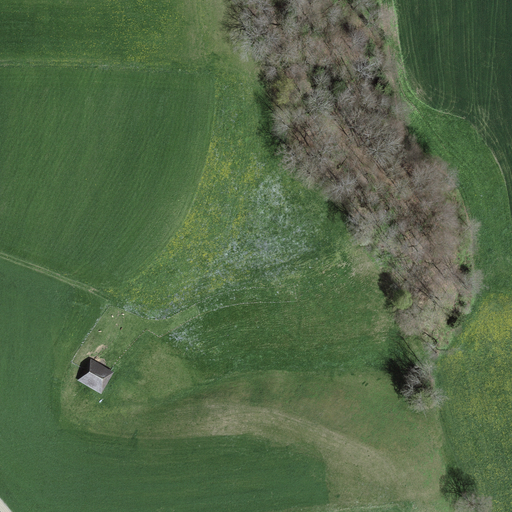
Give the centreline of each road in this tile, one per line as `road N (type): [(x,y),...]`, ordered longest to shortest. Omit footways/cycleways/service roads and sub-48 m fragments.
road 1 (track): [(81,356),(116,304),(112,298),(0,253)]
road 2 (track): [(190,69),(0,61)]
